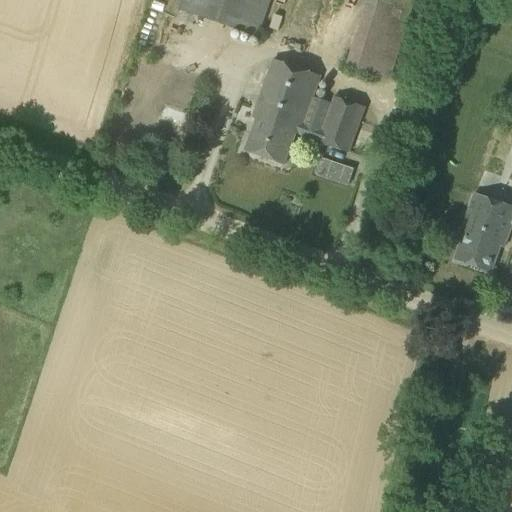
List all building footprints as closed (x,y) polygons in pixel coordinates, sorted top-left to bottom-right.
[(258,38),(271,0),(180,0),(177,10),(258,38)] [(300,0),(295,20),(321,27),(328,0),(300,0)] [(390,81),(414,0),(365,0),(345,67),(390,81)] [(331,104),(313,98),(320,78),(273,61),(252,118),(255,120),(244,150),(284,164),(295,133),(348,152),(364,108),(334,97),(331,104)] [(353,170),(343,167),(337,184),(348,187),(353,170)] [(511,208),(474,195),(461,233),(465,234),(455,261),(490,274),(499,247),(504,249),(511,226),(511,225),(511,208)]
